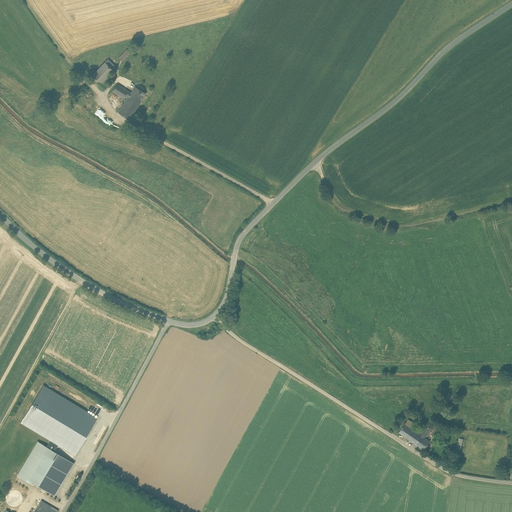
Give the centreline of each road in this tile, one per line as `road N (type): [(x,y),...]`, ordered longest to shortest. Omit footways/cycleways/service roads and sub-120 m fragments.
road 1 (tertiary): [(511,3),(455,40),(248,227),(227,296),(201,322),(177,324),(106,295),(43,255),(0,214)]
road 2 (track): [(211,316),(439,467),(511,482)]
road 3 (track): [(315,161),(341,209),(394,225),(511,201)]
road 4 (track): [(168,320),(62,511)]
